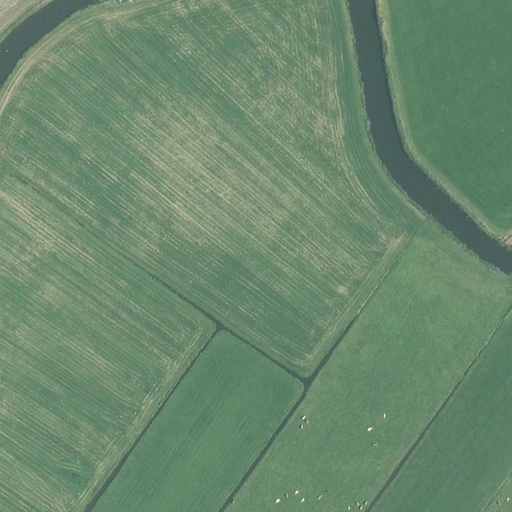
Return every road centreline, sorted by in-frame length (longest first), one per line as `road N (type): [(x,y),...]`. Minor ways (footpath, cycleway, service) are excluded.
road 1 (track): [(511,282),(488,273),(414,212),(374,162),(342,0)]
road 2 (track): [(141,0),(65,32),(17,78),(0,112)]
